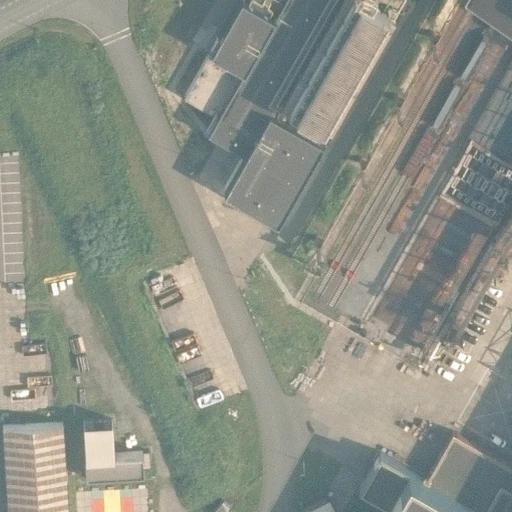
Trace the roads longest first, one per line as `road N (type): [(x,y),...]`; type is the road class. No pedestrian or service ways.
road 1 (unknown): [(511,327),(471,386),(428,405),(367,410),(268,397)]
road 2 (unknown): [(338,0),(254,147),(182,193)]
